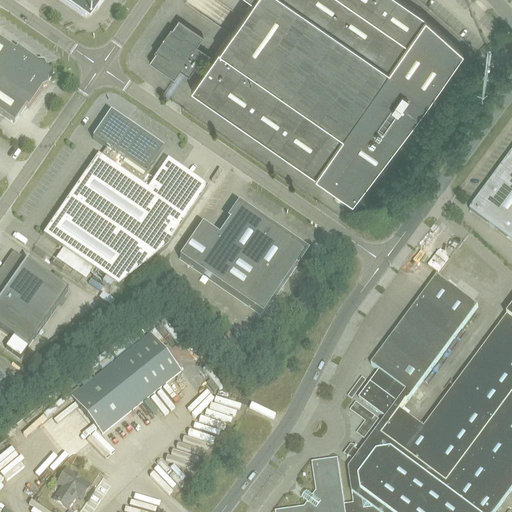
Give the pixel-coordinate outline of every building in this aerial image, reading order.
[(104,0),(59,0),(85,18),(92,7),(97,11),(104,0)] [(424,18),(425,17),(400,0),(250,0),(252,1),(213,57),(197,46),(203,37),(178,19),(172,29),(170,27),(154,52),(155,53),(149,62),(174,79),(180,70),(189,76),(203,55),(211,61),(191,90),(352,202),(353,199),(377,169),(423,107),(462,51),(424,18)] [(15,51),(0,40),(0,114),(14,124),(26,108),(28,109),(45,84),(43,82),(48,80),(49,78),(53,73),(46,69),(40,69),(42,66),(17,49),(15,51)] [(495,52),(488,59),(492,63),(499,57),(495,52)] [(44,235),(43,237),(118,288),(167,249),(208,189),(168,161),(154,181),(146,175),(163,150),(159,151),(137,135),(138,133),(120,121),(119,123),(114,119),(109,120),(106,125),(104,124),(98,133),(100,134),(96,139),(92,140),(106,149),(100,158),(98,157),(90,168),(44,235)] [(511,153),(470,211),(511,242),(511,153)] [(202,226),(179,259),(262,317),(296,267),(297,267),(306,254),(288,241),(287,243),(255,221),(257,219),(238,207),(229,221),(230,221),(219,237),(202,226)] [(28,349),(68,291),(27,262),(28,261),(28,260),(26,263),(23,261),(24,260),(13,253),(0,271),(0,329),(13,339),(5,349),(20,360),(27,349),(28,349)] [(493,511),(511,487),(511,310),(424,429),(401,411),(478,307),(437,277),(371,366),(379,372),(359,399),(386,419),(359,454),(353,450),(349,455),(355,460),(348,469),(353,504),(345,506),(338,459),(312,463),(316,492),(304,508),(278,511),(493,511)] [(150,335),(71,398),(102,436),(123,419),(130,413),(181,373),(150,335)] [(89,485),(67,470),(57,484),(63,488),(54,501),(67,510),(76,496),(80,498),(89,485)]
